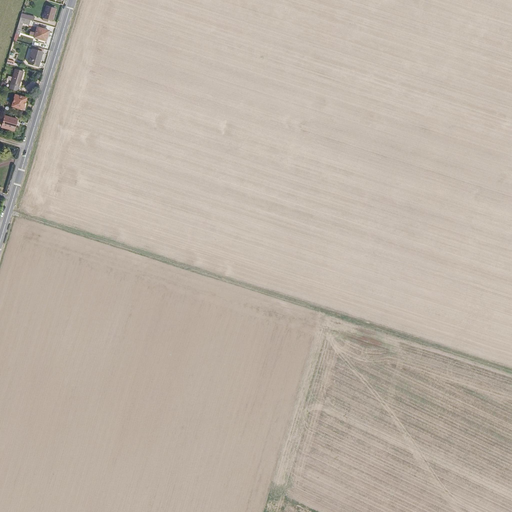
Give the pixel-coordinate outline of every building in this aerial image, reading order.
[(53,21),(57,9),(48,6),(43,21),(48,22),(49,20),(53,21)] [(29,24),(30,19),(20,17),(17,27),(21,28),(23,22),(29,24)] [(46,41),(49,31),(37,27),(34,38),(46,41)] [(39,66),(43,51),(33,48),(29,63),(39,66)] [(20,86),(24,71),(15,68),(11,84),(20,86)] [(23,112),(27,99),(16,95),(12,109),(23,112)] [(18,123),(19,119),(6,115),(6,117),(1,116),(0,120),(0,122),(4,124),(3,125),(16,129),(18,123)]
